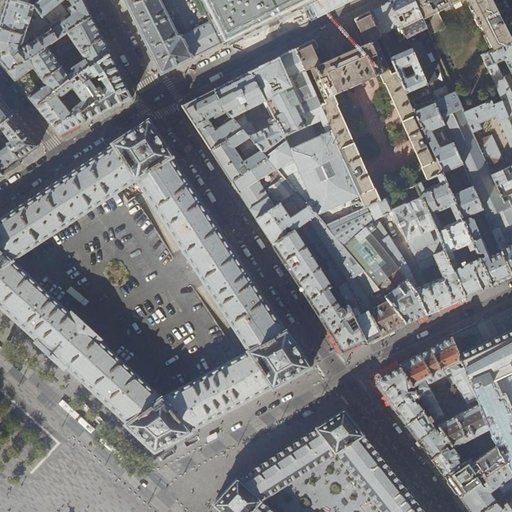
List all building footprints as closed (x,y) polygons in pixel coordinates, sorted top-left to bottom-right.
[(0,27),(26,36),(30,23),(34,6),(34,5),(29,3),(17,0),(6,0),(4,9),(0,22),(0,27)] [(82,0),(40,0),(34,5),(34,6),(39,12),(48,24),(50,27),(68,14),(60,3),(63,0),(69,0),(73,5),(67,9),(72,15),(71,16),(52,30),(58,39),(91,17),(82,0)] [(123,0),(135,22),(161,74),(193,58),(226,42),(215,19),(182,35),(177,34),(160,0),(123,0)] [(205,0),(215,19),(226,42),(228,41),(227,40),(238,35),(282,13),(282,14),(309,0),(205,0)] [(392,0),(390,1),(406,36),(412,49),(431,94),(442,118),(462,108),(451,83),(447,85),(422,30),(427,28),(414,0),(392,0)] [(414,0),(427,28),(430,36),(448,28),(446,23),(445,24),(440,13),(460,3),(458,0),(414,0)] [(502,0),(458,0),(460,3),(465,0),(469,0),(495,50),(503,46),(506,45),(511,41),(511,18),(505,4),(502,0)] [(380,6),(370,11),(384,42),(391,39),(388,32),(394,29),(398,40),(406,36),(390,1),(380,6)] [(384,42),(370,11),(354,19),(366,44),(360,46),(320,64),(314,49),(317,48),(317,46),(316,43),(315,41),(313,40),(295,49),(332,131),(337,143),(335,144),(365,209),(384,200),(382,196),(379,197),(375,188),(374,188),(337,105),(339,105),(334,95),(379,75),(384,85),(385,84),(422,167),(421,168),(425,177),(422,178),(424,182),(442,174),(410,103),(391,58),(384,42)] [(30,23),(26,36),(29,37),(35,33),(48,24),(39,12),(36,14),(39,17),(30,23)] [(78,74),(110,53),(109,53),(101,37),(100,35),(91,17),(58,39),(8,71),(22,88),(37,106),(78,74)] [(52,30),(50,27),(48,24),(35,33),(38,38),(28,45),(27,43),(29,37),(26,36),(0,27),(0,61),(8,71),(58,39),(52,30)] [(104,36),(101,37),(109,53),(112,52),(104,36)] [(511,41),(506,45),(509,52),(506,53),(503,46),(495,50),(483,57),(494,82),(511,73),(511,41)] [(283,55),(279,57),(309,125),(284,137),(286,141),(286,140),(290,149),(320,136),(314,124),(321,121),(327,133),(332,131),(295,49),(283,55)] [(412,49),(391,58),(410,103),(431,94),(412,49)] [(132,97),(110,53),(78,74),(98,99),(82,112),(86,120),(110,108),(132,97)] [(255,69),(251,71),(266,101),(276,121),(284,137),(309,125),(279,57),(255,69)] [(221,86),(214,89),(222,106),(242,129),(266,157),(286,141),(284,137),(276,121),(272,123),(273,125),(256,133),(251,124),(248,123),(243,113),(266,101),(251,71),(221,86)] [(511,73),(494,82),(500,97),(509,117),(511,115),(511,73)] [(82,122),(86,120),(82,112),(98,99),(78,74),(37,106),(58,132),(60,134),(66,131),(78,125),(82,122)] [(222,106),(214,89),(198,98),(182,106),(197,128),(211,150),(222,143),(226,140),(242,129),(222,106)] [(431,94),(410,103),(442,174),(458,167),(468,189),(452,196),(492,286),(505,281),(511,277),(511,275),(501,251),(489,256),(470,215),(483,209),(442,118),(431,94)] [(480,124),(498,116),(511,149),(511,166),(492,176),(504,204),(508,202),(511,210),(511,123),(511,121),(509,117),(500,97),(497,98),(499,102),(495,104),(493,100),(464,113),(473,133),(482,129),(480,124)] [(0,125),(13,115),(0,99),(0,125)] [(473,133),(464,113),(462,108),(442,118),(483,209),(501,251),(511,275),(511,210),(508,202),(504,204),(492,176),(488,167),(477,142),(473,133)] [(13,115),(0,125),(0,126),(11,141),(8,143),(5,140),(3,141),(6,145),(8,144),(19,160),(28,153),(38,146),(33,140),(13,115)] [(287,329),(286,329),(228,242),(173,157),(174,157),(149,118),(111,143),(112,145),(48,187),(0,218),(0,307),(36,340),(34,342),(43,350),(46,352),(48,352),(50,354),(54,357),(53,359),(56,361),(57,362),(64,370),(66,368),(125,422),(124,424),(155,452),(193,432),(192,431),(271,388),(272,389),(312,367),(287,329)] [(78,125),(66,131),(67,133),(79,127),(78,125)] [(242,129),(226,140),(229,145),(225,147),(222,143),(211,150),(221,165),(232,182),(243,174),(240,169),(244,167),(247,172),(267,159),(266,157),(242,129)] [(332,131),(327,133),(320,136),(290,149),(286,140),(286,141),(266,157),(267,159),(247,172),(243,174),(232,182),(235,187),(239,193),(258,181),(264,177),(277,169),(317,215),(326,226),(365,209),(335,144),(337,143),(332,131)] [(491,135),(477,142),(488,167),(502,160),(491,135)] [(3,141),(0,138),(0,148),(1,149),(0,149),(0,171),(1,173),(11,166),(19,160),(8,144),(6,145),(3,141)] [(263,188),(258,181),(239,193),(241,196),(250,209),(255,218),(258,222),(273,244),(317,215),(277,169),(264,177),(269,184),(263,188)] [(492,286),(452,196),(442,174),(424,182),(415,186),(454,274),(458,281),(465,298),(479,292),(492,286)] [(367,227),(399,268),(404,275),(408,280),(417,291),(427,314),(434,311),(465,298),(458,281),(455,282),(452,275),(454,274),(415,186),(408,189),(414,200),(401,207),(396,195),(384,200),(365,209),(326,226),(343,247),(367,227)] [(336,282),(338,286),(339,287),(363,271),(343,247),(326,226),(317,215),(273,244),(295,278),(309,300),(317,295),(314,289),(316,288),(319,293),(336,282)] [(367,227),(343,247),(363,271),(377,287),(386,279),(399,268),(367,227)] [(404,275),(399,268),(386,279),(377,287),(378,289),(388,300),(407,323),(410,321),(427,314),(417,291),(408,280),(397,289),(393,284),(404,275)] [(377,287),(363,271),(339,287),(349,306),(369,344),(370,344),(372,342),(403,325),(407,323),(388,300),(375,307),(368,295),(378,289),(377,287)] [(335,288),(338,286),(336,282),(319,293),(321,296),(319,297),(317,295),(309,300),(320,317),(343,352),(360,344),(368,344),(369,344),(349,306),(345,308),(343,307),(342,307),(341,307),(340,306),(345,303),(340,296),(335,299),(331,292),(335,289),(335,288)] [(511,307),(484,321),(452,337),(468,373),(467,373),(494,440),(508,462),(511,468),(511,307)] [(399,366),(420,396),(422,399),(428,409),(439,425),(451,444),(464,462),(494,440),(467,373),(468,373),(452,337),(427,351),(399,366)] [(414,397),(420,396),(399,366),(379,377),(377,384),(394,406),(407,424),(428,409),(422,399),(418,402),(414,397)] [(426,511),(390,467),(344,408),(316,425),(316,426),(237,478),(237,477),(225,489),(213,503),(222,511),(426,511)] [(439,425),(428,409),(407,424),(409,427),(418,440),(439,425)] [(451,444),(439,425),(418,440),(424,448),(432,458),(451,444)] [(484,478),(508,462),(494,440),(464,462),(445,476),(455,490),(460,496),(481,481),(484,478)] [(464,462),(451,444),(432,458),(438,467),(445,476),(464,462)] [(496,484),(511,472),(511,468),(508,462),(484,478),(487,483),(484,486),(481,481),(460,496),(467,506),(471,511),(481,511),(496,501),(502,497),(511,490),(511,489),(511,477),(498,487),(496,484)] [(511,511),(511,501),(510,504),(508,501),(505,503),(507,505),(503,508),(498,503),(499,501),(500,502),(503,499),(502,497),(496,501),(481,511),(511,511)]
